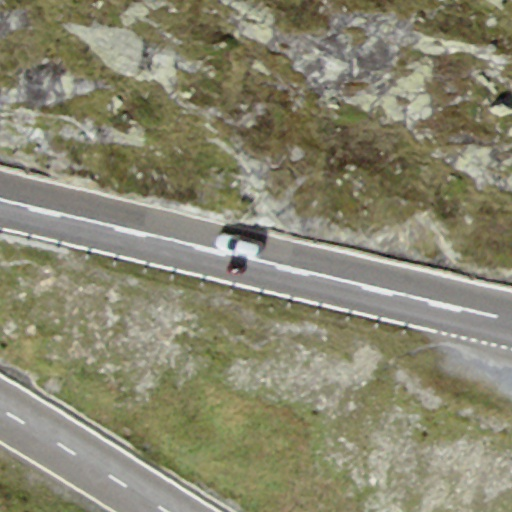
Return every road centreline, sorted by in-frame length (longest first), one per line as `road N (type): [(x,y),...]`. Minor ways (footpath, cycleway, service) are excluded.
road 1 (primary): [(511,321),(0,200)]
road 2 (primary): [(0,410),(166,511)]
